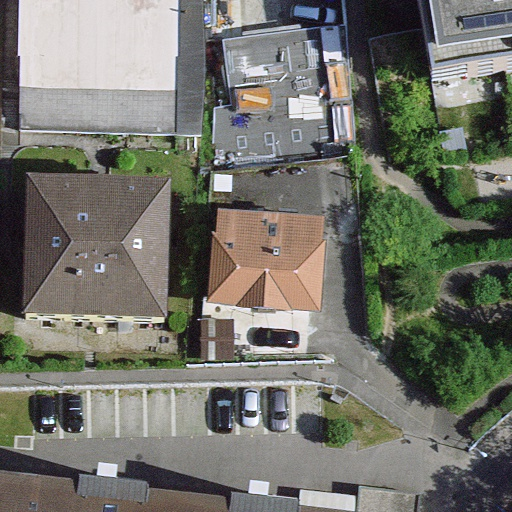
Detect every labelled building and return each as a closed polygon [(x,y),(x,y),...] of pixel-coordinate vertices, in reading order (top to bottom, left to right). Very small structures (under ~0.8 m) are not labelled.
[(30,0),(25,130),(204,130),(198,0),(30,0)] [(511,0),(416,0),(433,93),(511,78),(511,0)] [(358,35),(232,47),(240,122),(366,110),(358,35)] [(182,211),(44,208),(41,334),(179,337),(182,211)] [(339,233),(231,231),(229,326),(337,328),(339,233)] [(0,511),(242,511),(0,483),(0,511)] [(417,511),(419,499),(360,492),(358,511),(417,511)]
